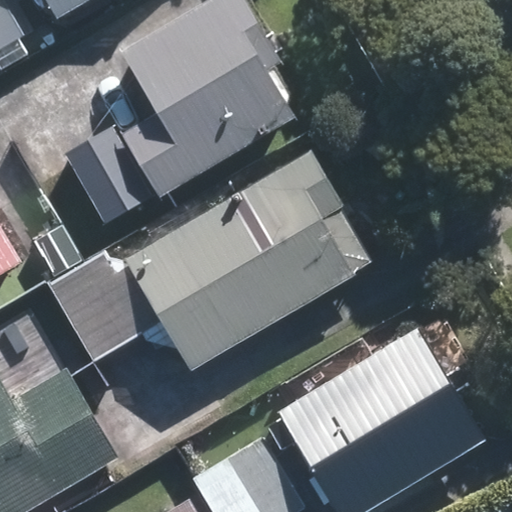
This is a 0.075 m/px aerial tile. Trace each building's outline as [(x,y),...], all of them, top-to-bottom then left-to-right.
[(48,0),(59,18),(88,0),(48,0)] [(288,56),(253,0),(199,0),(123,47),(157,101),(68,156),(111,226),(299,112),(271,67),(288,56)] [(0,82),(8,78),(0,65),(0,82)] [(379,261),(316,150),(132,254),(195,365),(379,261)] [(0,276),(28,261),(0,213),(0,276)] [(116,245),(59,280),(104,354),(162,318),(116,245)] [(422,323),(283,406),(347,511),(365,511),(491,437),(422,323)] [(6,366),(0,369),(0,511),(27,511),(130,451),(77,362),(23,394),(6,366)] [(287,511),(312,497),(269,426),(196,470),(221,511),(287,511)] [(204,511),(194,494),(161,511),(204,511)]
